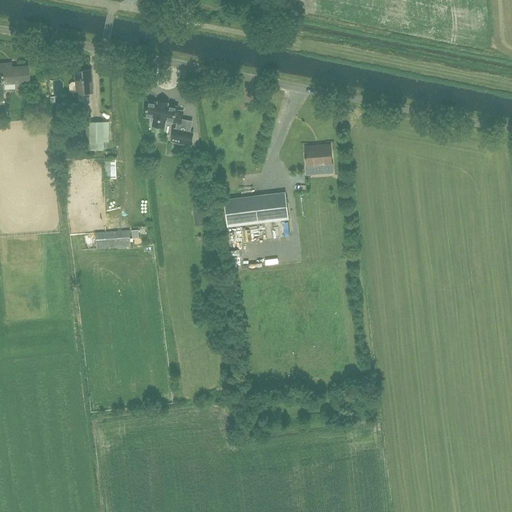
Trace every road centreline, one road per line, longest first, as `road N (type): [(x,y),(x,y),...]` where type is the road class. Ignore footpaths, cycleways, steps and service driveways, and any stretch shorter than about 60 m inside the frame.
road 1 (unclassified): [(0,29),(511,129)]
road 2 (track): [(113,6),(286,40)]
